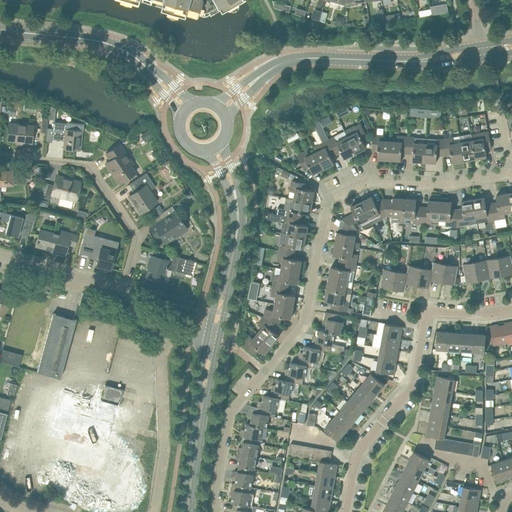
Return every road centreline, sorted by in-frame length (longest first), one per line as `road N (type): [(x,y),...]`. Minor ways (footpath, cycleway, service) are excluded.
road 1 (residential): [(216,511),(228,413),(305,321),(328,199),(366,181),(439,186),(508,174)]
road 2 (residential): [(123,290),(137,238),(86,164),(0,155)]
road 3 (residential): [(383,421),(413,382),(425,316),(511,309)]
road 4 (residential): [(153,511),(167,331)]
road 5 (tertiary): [(188,495),(212,340)]
road 6 (tertiary): [(140,62),(96,41),(0,31)]
road 7 (tertiary): [(212,340),(236,198)]
road 8 (tertiary): [(276,65),(414,61)]
road 9 (residential): [(123,290),(0,257)]
